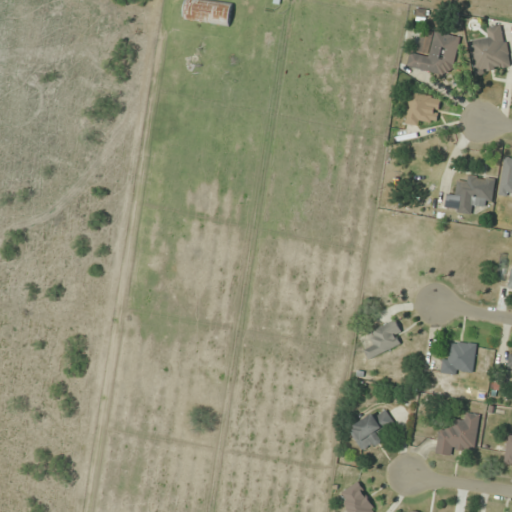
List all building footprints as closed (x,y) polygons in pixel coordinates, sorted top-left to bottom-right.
[(233,3),(212,0),(186,0),(184,20),(229,26),(233,3)] [(505,24),(487,27),(489,37),(469,40),(474,74),(511,69),(505,24)] [(461,36),(424,27),(419,49),(411,48),(407,66),(452,76),(461,36)] [(427,119),(437,121),(441,97),(410,92),(405,122),(426,126),(427,119)] [(511,154),(505,154),(500,192),(511,193),(511,154)] [(496,177),(468,174),(467,182),(457,181),(454,211),(472,213),(473,204),(493,206),(496,177)] [(395,335),(402,332),(396,319),(368,333),(374,344),(364,349),(369,358),(399,343),(395,335)] [(454,351),(444,350),(442,372),(474,375),(476,343),(455,341),(454,351)] [(394,423),(383,406),(349,429),(364,451),(381,439),(378,434),(394,423)] [(480,413),(462,411),(461,420),(450,418),(449,428),(439,427),(436,453),(454,455),(455,447),(475,450),(480,413)] [(342,508),(351,511),(350,511),(370,511),(376,498),(349,487),(342,508)]
